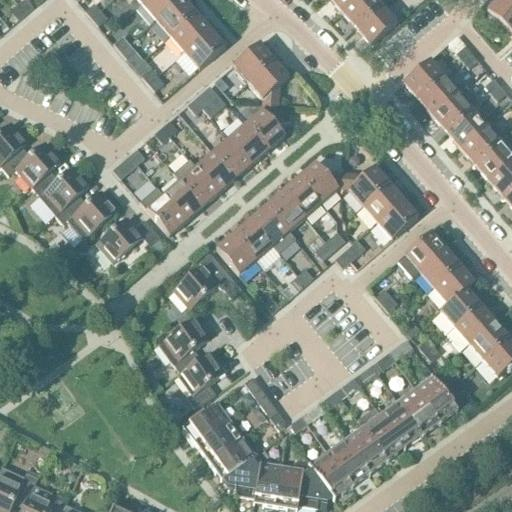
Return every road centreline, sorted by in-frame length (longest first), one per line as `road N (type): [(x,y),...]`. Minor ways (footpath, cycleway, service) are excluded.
road 1 (residential): [(356,511),(511,402)]
road 2 (residential): [(158,125),(280,15)]
road 3 (residential): [(452,208),(358,99)]
road 4 (residential): [(358,99),(452,18)]
